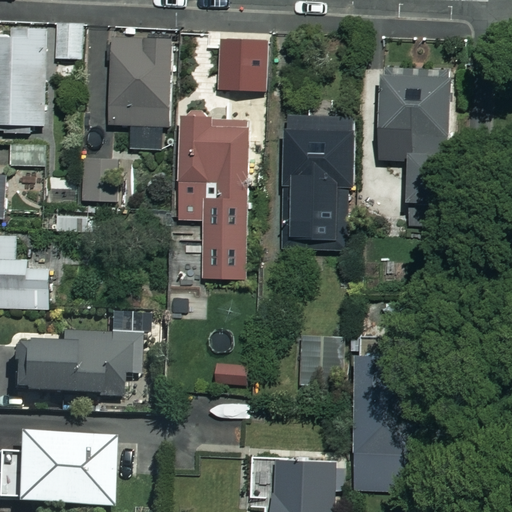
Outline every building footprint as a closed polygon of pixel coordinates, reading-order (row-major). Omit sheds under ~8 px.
[(87,24),(61,24),(61,58),(87,57),(87,24)] [(51,124),(53,26),(17,25),(17,30),(0,29),(0,130),(35,131),(35,124),(51,124)] [(115,124),(133,124),(133,148),(175,148),(175,40),(115,40),(115,124)] [(456,75),(386,74),(384,155),(415,156),(414,201),(454,201),(456,75)] [(218,115),(183,116),(185,220),(206,220),(207,278),(254,277),(251,119),(218,120),(218,115)] [(361,117),(290,115),(286,251),(347,252),(349,185),(359,186),(361,117)] [(48,145),(14,145),(14,165),(48,165),(48,145)] [(133,157),(88,156),(87,201),(132,202),(133,157)] [(0,221),(8,222),(9,174),(0,174),(0,221)] [(108,219),(63,214),(61,231),(106,236),(108,219)] [(0,308),(54,307),(53,260),(21,261),(20,233),(0,233),(0,308)] [(414,334),(364,332),(357,489),(415,492),(419,390),(412,390),(414,334)] [(349,336),(305,335),(303,385),(329,386),(329,376),(348,376),(349,336)] [(132,396),(133,376),(143,376),(144,338),(68,336),(68,344),(20,343),(18,393),(132,396)] [(252,364),(219,365),(220,385),(252,384),(252,364)] [(0,503),(119,506),(122,437),(28,434),(27,453),(0,452),(0,503)] [(338,511),(340,461),(255,458),(253,508),(267,509),(266,511),(338,511)]
